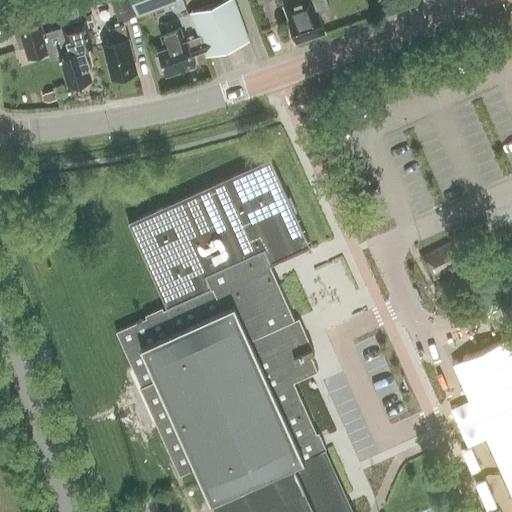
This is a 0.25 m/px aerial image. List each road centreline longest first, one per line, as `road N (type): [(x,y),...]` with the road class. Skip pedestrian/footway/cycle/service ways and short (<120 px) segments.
road 1 (tertiary): [(0,135),(137,115),(254,85),(474,0)]
road 2 (residential): [(72,511),(0,325)]
